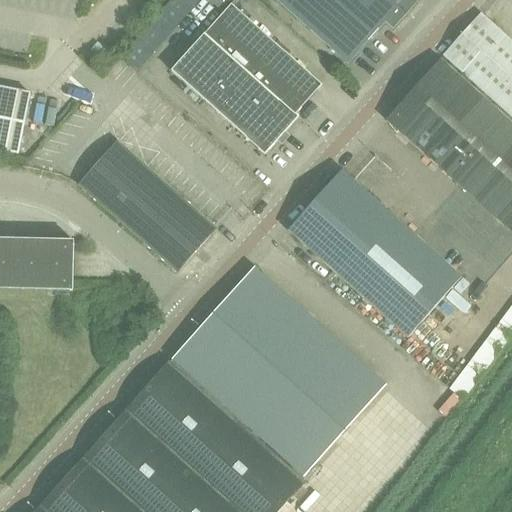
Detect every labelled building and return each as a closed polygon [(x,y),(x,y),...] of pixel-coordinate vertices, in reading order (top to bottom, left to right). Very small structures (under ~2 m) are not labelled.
[(0,0),(0,10),(24,11),(23,0),(0,0)] [(190,0),(200,9),(207,0),(190,0)] [(258,0),(245,0),(259,13),(265,7),(258,0)] [(275,0),(348,65),(405,0),(275,0)] [(205,35),(204,36),(295,117),(295,116),(304,107),(322,86),(286,53),(286,54),(232,5),(205,35)] [(481,15),(443,57),(511,118),(511,43),(490,23),(491,22),(489,20),(487,21),(481,15)] [(413,57),(438,25),(428,17),(403,49),(413,57)] [(204,36),(171,72),(265,156),(298,118),(295,116),(295,117),(204,36)] [(511,233),(511,125),(440,61),(386,122),(511,233)] [(0,87),(0,150),(18,154),(30,93),(0,87)] [(334,137),(345,126),(336,118),(325,128),(334,137)] [(178,272),(216,229),(117,142),(79,186),(178,272)] [(408,338),(461,278),(342,171),(289,231),(408,338)] [(0,286),(71,289),(73,240),(0,238),(0,286)] [(252,268),(171,358),(302,476),(383,385),(252,268)] [(33,511),(274,511),(303,481),(169,361),(33,511)] [(368,428),(389,469),(414,456),(392,415),(368,428)] [(341,511),(351,511),(379,475),(345,449),(314,491),(341,511)]
